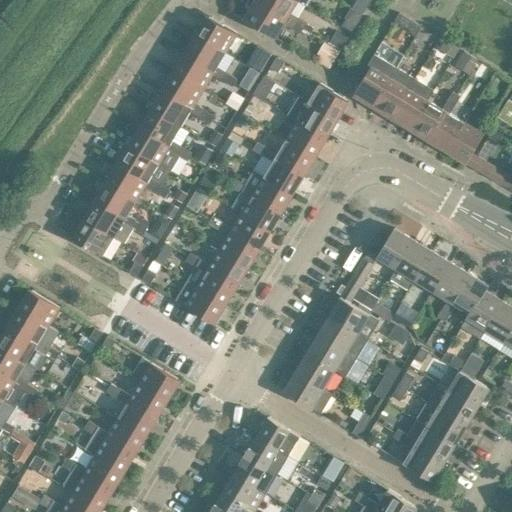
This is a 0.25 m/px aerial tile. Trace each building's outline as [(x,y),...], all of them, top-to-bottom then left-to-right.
[(289,27),(300,33),(303,27),(258,0),(247,0),(246,3),(254,8),(247,14),(246,13),(243,17),(276,37),(282,26),(289,27)] [(296,15),(293,9),(298,0),(258,0),(303,27),(306,21),(296,15)] [(359,0),(357,0),(353,6),(364,13),(366,9),(368,6),(359,0)] [(400,12),(395,20),(408,27),(413,20),(400,12)] [(223,24),(210,16),(199,35),(227,51),(238,33),(223,24)] [(346,18),(342,25),(352,31),(356,24),(346,18)] [(418,34),(422,26),(413,20),(408,27),(418,34)] [(338,30),(331,41),(342,48),(349,37),(338,30)] [(227,51),(199,35),(187,53),(216,70),(213,74),(223,80),(228,72),(218,66),(227,51)] [(446,39),(440,48),(454,57),(460,48),(446,39)] [(330,43),(319,61),(330,68),(340,50),(330,43)] [(272,53),(257,44),(248,60),(263,69),(272,53)] [(479,59),(465,50),(456,63),(470,72),(479,59)] [(216,70),(187,53),(176,72),(204,88),(213,74),(216,70)] [(375,53),(368,64),(371,66),(354,94),(374,106),(397,67),(375,53)] [(285,61),(277,56),(270,68),(278,72),(285,61)] [(251,66),(246,75),(255,81),(261,72),(251,66)] [(397,67),(374,106),(392,117),(410,88),(406,86),(411,77),(415,79),(416,78),(397,67)] [(204,88),(176,72),(165,90),(193,107),(191,111),(200,117),(205,109),(196,103),(204,88)] [(233,86),(238,78),(228,72),(223,80),(233,86)] [(265,75),(260,84),(271,90),(276,82),(265,75)] [(428,99),(434,89),(416,78),(415,79),(411,77),(406,86),(410,88),(392,117),(411,128),(428,99)] [(334,91),(320,83),(309,101),(336,118),(347,99),(334,91)] [(193,107),(165,90),(154,109),(182,125),(191,111),(193,107)] [(234,90),(227,102),(238,109),(245,97),(234,90)] [(461,96),(453,91),(448,99),(456,104),(461,96)] [(298,120),(325,136),(336,118),(309,101),(299,95),(288,114),(298,120)] [(443,108),(428,99),(411,128),(429,139),(447,110),(443,108)] [(447,110),(429,139),(448,150),(465,122),(450,113),(456,104),(448,99),(443,108),(447,110)] [(182,125),(154,109),(143,127),(171,144),(168,148),(178,154),(183,146),(173,140),(182,125)] [(211,123),(216,115),(205,109),(200,117),(211,123)] [(237,124),(248,130),(255,118),(244,111),(237,124)] [(296,124),(287,138),(314,155),(325,136),(298,120),(296,124)] [(467,162),(485,133),(465,122),(448,150),(467,162)] [(181,155),(188,160),(193,152),(183,146),(178,154),(168,148),(171,144),(143,127),(131,145),(172,170),(181,155)] [(494,128),(490,136),(500,142),(504,134),(494,128)] [(223,133),(216,129),(208,141),(216,146),(223,133)] [(221,149),(228,153),(232,156),(240,143),(229,137),(221,149)] [(276,157),(302,173),(314,155),(287,138),(278,153),(276,157)] [(258,141),(253,149),(264,155),(268,147),(258,141)] [(202,143),(194,155),(206,163),(214,150),(202,143)] [(172,170),(131,145),(120,164),(148,181),(146,185),(156,191),(161,183),(163,184),(172,170)] [(273,161),(265,175),(291,191),(302,173),(276,157),(278,153),(268,147),(264,155),(273,161)] [(221,149),(214,161),(220,165),(228,153),(221,149)] [(480,157),(474,166),(489,175),(494,165),(480,157)] [(148,181),(120,164),(109,182),(137,199),(146,185),(148,181)] [(503,184),(508,174),(494,165),(489,175),(503,184)] [(210,191),(221,174),(211,168),(200,185),(210,191)] [(253,194),(280,210),(291,191),(265,175),(255,169),(246,184),(256,190),(253,194)] [(231,186),(241,192),(246,184),(236,178),(231,186)] [(137,199),(109,182),(98,201),(126,218),(124,222),(133,228),(138,220),(128,214),(137,199)] [(171,189),(163,184),(161,183),(156,191),(166,197),(171,189)] [(242,212),(269,228),(280,210),(253,194),(256,190),(246,184),(241,192),(233,206),(242,212)] [(178,187),(173,196),(183,202),(188,193),(178,187)] [(198,187),(187,205),(198,211),(209,193),(198,187)] [(126,218),(98,201),(87,219),(115,236),(125,242),(133,228),(124,222),(126,218)] [(179,207),(172,203),(165,214),(172,218),(179,207)] [(242,212),(233,227),(231,231),(258,247),(269,228),(242,212)] [(213,215),(209,223),(219,229),(224,221),(213,215)] [(89,246),(104,255),(115,236),(87,219),(75,238),(89,246)] [(133,228),(144,234),(149,226),(138,220),(133,228)] [(220,249),(247,265),(258,247),(231,231),(233,227),(224,221),(219,229),(229,235),(220,249)] [(166,230),(155,223),(149,232),(161,239),(166,230)] [(378,256),(397,267),(414,239),(395,227),(378,256)] [(410,287),(415,279),(433,250),(414,239),(397,267),(392,276),(410,287)] [(220,249),(211,264),(209,268),(235,284),(247,265),(220,249)] [(434,290),(451,261),(433,250),(415,279),(434,290)] [(161,251),(156,259),(164,264),(169,256),(161,251)] [(138,252),(134,259),(136,260),(144,265),(148,258),(138,252)] [(191,252),(186,259),(197,266),(201,258),(191,252)] [(206,272),(198,286),(224,302),(235,284),(209,268),(211,264),(201,258),(197,266),(206,272)] [(374,263),(364,258),(355,273),(364,279),(374,263)] [(136,260),(129,271),(137,276),(144,265),(136,260)] [(142,279),(150,284),(162,264),(154,260),(142,279)] [(452,301),(470,272),(451,261),(434,290),(448,299),(443,307),(451,312),(456,303),(452,301)] [(486,289),(489,284),(470,272),(452,301),(456,303),(470,312),(471,312),(485,288),(486,289)] [(379,318),(369,312),(371,308),(363,303),(353,297),(364,279),(355,273),(329,315),(367,338),(379,318)] [(176,299),(200,313),(199,313),(213,321),(224,302),(198,286),(187,280),(176,299)] [(470,312),(467,317),(482,326),(477,334),(485,339),(490,331),(486,329),(504,300),(486,289),(485,288),(471,312),(470,312)] [(61,306),(46,298),(46,297),(33,289),(21,308),(49,325),(61,306)] [(370,291),(363,303),(371,308),(378,296),(370,291)] [(505,340),(511,327),(511,304),(504,300),(486,329),(490,331),(505,340)] [(377,301),(372,309),(382,315),(387,307),(377,301)] [(395,317),(407,324),(415,309),(404,302),(395,317)] [(438,316),(446,321),(451,312),(443,307),(438,316)] [(49,325),(21,308),(10,327),(38,344),(36,348),(45,353),(50,345),(40,340),(49,325)] [(367,338),(329,315),(318,334),(347,351),(349,347),(358,352),(367,338)] [(38,344),(10,327),(0,343),(0,345),(37,368),(45,353),(36,348),(38,344)] [(96,327),(89,338),(97,343),(103,332),(96,327)] [(511,355),(511,327),(505,340),(500,348),(511,355)] [(307,352),(336,369),(345,375),(358,352),(349,347),(347,351),(318,334),(307,352)] [(108,335),(102,346),(110,351),(116,340),(108,335)] [(37,368),(0,345),(0,370),(16,380),(13,384),(23,390),(28,382),(37,368)] [(45,353),(56,360),(61,352),(50,345),(45,353)] [(414,357),(423,362),(429,350),(421,346),(414,357)] [(325,388),(336,369),(307,352),(296,370),(325,388)] [(455,354),(450,363),(461,370),(462,370),(467,361),(455,354)] [(142,355),(132,370),(143,377),(141,380),(167,396),(179,377),(165,369),(165,370),(142,355)] [(78,356),(73,365),(81,370),(86,361),(78,356)] [(467,361),(462,370),(473,377),(474,377),(482,363),(470,356),(467,361)] [(402,368),(389,360),(382,372),(385,374),(395,380),(402,368)] [(38,389),(28,382),(23,390),(13,384),(16,380),(0,370),(0,396),(17,407),(26,392),(33,397),(38,389)] [(335,394),(325,388),(296,370),(284,390),(323,413),(335,394)] [(474,377),(473,377),(462,370),(461,370),(450,388),(476,404),(488,386),(474,377)] [(399,383),(408,389),(415,376),(407,371),(399,383)] [(384,398),(395,380),(385,374),(375,392),(384,398)] [(511,382),(506,379),(502,386),(511,392),(511,382)] [(129,399),(156,415),(167,396),(141,380),(132,395),(129,399)] [(476,404),(450,388),(438,382),(427,400),(465,423),(476,404)] [(112,383),(107,391),(117,397),(122,389),(112,383)] [(408,389),(399,383),(392,396),(401,401),(408,389)] [(118,417),(145,433),(156,415),(129,399),(132,395),(122,389),(117,397),(127,403),(118,417)] [(50,401),(59,406),(65,397),(55,391),(50,401)] [(17,407),(0,396),(0,426),(1,427),(6,419),(8,421),(17,407)] [(416,419),(454,441),(465,423),(427,400),(416,419)] [(64,410),(58,418),(65,423),(70,414),(64,410)] [(372,416),(364,412),(359,421),(367,425),(372,416)] [(301,435),(269,415),(257,435),(289,454),(301,435)] [(107,436),(134,452),(145,433),(118,417),(109,432),(107,436)] [(0,432),(3,428),(11,434),(16,426),(8,421),(6,419),(1,427),(0,426),(0,432)] [(89,419),(87,423),(85,427),(95,434),(100,426),(89,419)] [(416,419),(407,433),(409,434),(418,440),(416,444),(443,460),(454,441),(416,419)] [(353,431),(360,436),(367,425),(359,421),(353,431)] [(96,454),(122,470),(134,452),(107,436),(109,432),(100,426),(95,434),(105,440),(96,454)] [(398,428),(394,436),(404,442),(409,434),(407,433),(398,428)] [(414,448),(405,462),(418,470),(418,471),(431,479),(443,460),(416,444),(418,440),(409,434),(404,442),(414,448)] [(248,450),(247,449),(245,453),(278,473),(289,454),(257,435),(248,450)] [(21,442),(13,455),(25,462),(33,449),(21,442)] [(243,456),(244,457),(234,472),(267,491),(278,473),(245,453),(243,456)] [(85,472),(111,489),(122,470),(96,454),(87,469),(85,472)] [(36,455),(30,465),(40,471),(46,461),(36,455)] [(335,455),(323,474),(333,480),(344,461),(335,455)] [(62,464),(73,471),(77,463),(67,456),(62,464)] [(64,485),(73,491),(100,507),(111,489),(85,472),(87,469),(77,463),(73,471),(64,485)] [(267,491),(234,472),(223,491),(255,510),(267,491)] [(322,474),(317,483),(327,489),(332,480),(322,474)] [(19,484),(13,495),(24,501),(30,491),(19,484)] [(339,484),(328,502),(335,506),(346,488),(339,484)] [(311,493),(322,500),(326,493),(315,486),(311,493)] [(389,489),(380,503),(378,507),(385,511),(411,511),(416,504),(402,496),(402,497),(389,489)] [(73,491),(65,505),(62,509),(66,511),(97,511),(100,507),(73,491)] [(214,506),(213,506),(211,509),(215,511),(254,511),(255,510),(223,491),(214,506)] [(355,499),(366,505),(370,497),(360,491),(355,499)] [(45,493),(40,501),(50,507),(55,500),(45,493)] [(322,500),(311,493),(307,499),(318,506),(322,500)] [(361,511),(385,511),(378,507),(380,503),(370,497),(366,505),(361,511)] [(66,511),(62,509),(65,505),(55,500),(50,507),(57,511),(66,511)] [(7,501),(0,511),(15,511),(18,508),(7,501)]
